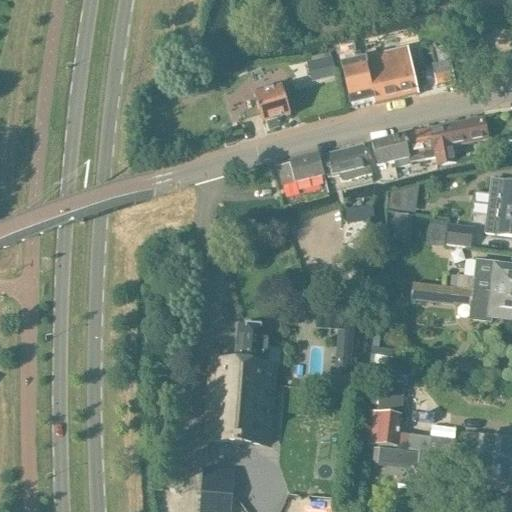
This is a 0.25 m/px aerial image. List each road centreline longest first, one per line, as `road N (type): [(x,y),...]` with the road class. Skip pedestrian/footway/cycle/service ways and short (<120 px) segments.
road 1 (unclassified): [(0,236),(206,170),(471,97),(511,93)]
road 2 (secondary): [(97,511),(95,291),(128,0)]
road 3 (secondary): [(90,0),(59,272),(60,511)]
